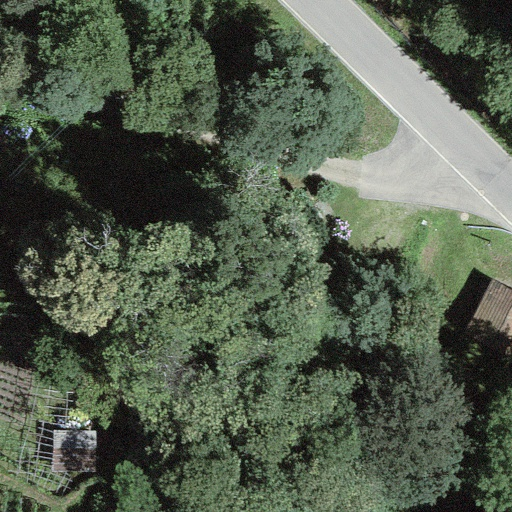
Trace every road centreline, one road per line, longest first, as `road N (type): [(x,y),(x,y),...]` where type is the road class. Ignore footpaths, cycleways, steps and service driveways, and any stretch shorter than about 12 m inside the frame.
road 1 (track): [(0,87),(285,169),(511,213)]
road 2 (tertiary): [(511,186),(313,0)]
